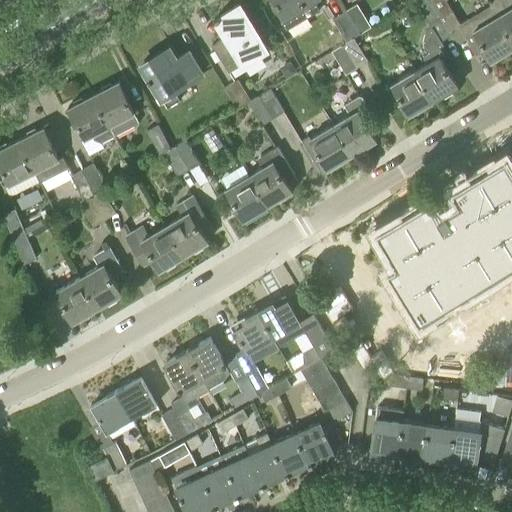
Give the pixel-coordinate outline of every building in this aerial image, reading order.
[(320,10),(314,0),(313,0),(275,0),(284,14),(279,17),(286,30),(320,10)] [(432,27),(442,20),(430,0),(418,0),(416,1),(431,27),(432,27)] [(458,25),(460,23),(445,0),(430,0),(442,20),(449,31),(458,26),(458,25)] [(496,15),(511,41),(511,0),(492,0),(489,2),(491,5),(496,15)] [(215,45),(231,71),(241,65),(242,67),(268,51),(239,4),(216,19),(227,37),(215,45)] [(347,11),(361,35),(372,27),(358,4),(347,11)] [(491,5),(460,23),(458,25),(458,26),(476,55),(486,49),(492,60),(511,48),(511,41),(496,15),(491,5)] [(347,43),(354,39),(361,35),(347,11),(333,20),(347,43)] [(443,45),(432,27),(431,27),(425,33),(423,40),(424,47),(428,54),(423,56),(426,62),(415,68),(435,100),(458,86),(441,57),(444,54),(440,47),(443,45)] [(357,69),(368,62),(354,39),(347,43),(342,46),(357,69)] [(346,75),(357,69),(342,46),(332,52),(346,75)] [(175,90),(204,75),(189,50),(172,61),(165,49),(141,64),(167,108),(181,100),(175,90)] [(409,115),(435,100),(415,68),(390,83),(409,115)] [(225,88),(237,109),(248,102),(251,100),(239,79),(225,88)] [(94,94),(115,136),(139,123),(134,114),(135,113),(118,81),(94,94)] [(284,112),(274,96),(287,88),(283,81),(259,96),(273,119),(284,112)] [(85,139),(92,136),(94,140),(102,142),(115,136),(94,94),(68,107),(85,139)] [(366,123),(376,118),(363,97),(362,96),(360,95),(358,96),(344,104),(349,113),(332,123),(352,155),(376,140),(366,123)] [(259,96),(251,100),(248,102),(262,125),(273,119),(259,96)] [(300,145),(316,172),(326,166),(328,169),(352,155),(332,123),(310,137),(309,136),(302,140),(304,143),(300,145)] [(171,149),(158,124),(147,130),(160,155),(164,153),(171,149)] [(41,182),(69,168),(63,157),(60,158),(43,127),(19,139),(41,182)] [(220,143),(212,129),(204,134),(212,148),(220,143)] [(10,185),(35,172),(40,182),(41,182),(19,139),(0,148),(0,165),(2,169),(0,169),(0,176),(5,187),(10,185)] [(176,146),(189,169),(200,162),(186,139),(176,146)] [(176,146),(171,149),(164,153),(177,176),(189,169),(176,146)] [(248,174),(268,205),(292,191),(285,180),(294,174),(278,146),(261,156),(265,164),(248,174)] [(421,321),(511,265),(511,167),(506,158),(455,189),(463,202),(440,216),(430,199),(379,230),(400,265),(390,270),(421,321)] [(95,193),(101,190),(106,187),(93,163),(83,170),(95,193)] [(84,199),(91,195),(95,193),(83,170),(72,176),(84,199)] [(244,220),(268,205),(248,174),(225,188),(244,220)] [(115,213),(101,190),(95,193),(91,195),(105,219),(115,213)] [(80,202),(94,225),(105,219),(91,195),(84,199),(80,202)] [(202,233),(213,227),(193,195),(176,205),(181,214),(165,224),(184,256),(207,242),(202,233)] [(13,237),(26,233),(15,209),(3,213),(13,237)] [(54,215),(51,209),(42,213),(45,219),(54,215)] [(165,224),(148,234),(143,225),(126,235),(144,264),(154,259),(160,270),(184,256),(165,224)] [(24,264),(36,259),(26,233),(13,237),(24,264)] [(94,256),(99,265),(79,276),(98,308),(122,294),(114,280),(125,273),(110,246),(94,256)] [(74,322),(98,308),(79,276),(55,290),(74,322)] [(280,346),(307,331),(321,356),(322,356),(322,355),(334,348),(313,312),(301,320),(289,299),(277,305),(274,301),(260,309),(280,346)] [(247,353),(249,352),(254,362),(279,348),(278,347),(258,310),(244,318),(246,323),(234,330),(247,353)] [(188,349),(204,378),(225,367),(222,363),(223,361),(210,337),(188,349)] [(204,378),(188,349),(164,362),(183,396),(172,403),(175,407),(188,431),(212,418),(207,411),(194,418),(188,409),(191,407),(187,402),(210,389),(204,378)] [(320,357),(300,369),(307,379),(327,367),(321,357),(320,357)] [(327,367),(307,379),(313,390),(333,378),(327,367)] [(268,387),(258,368),(247,375),(257,393),(260,392),(268,387)] [(408,376),(393,374),(392,386),(407,388),(408,376)] [(116,390),(132,417),(157,403),(141,375),(116,390)] [(247,375),(236,381),(242,391),(229,399),(233,406),(257,393),(247,375)] [(421,389),(423,378),(408,376),(407,388),(421,389)] [(272,385),(277,395),(291,387),(286,377),(272,385)] [(339,388),(333,378),(313,390),(319,400),(339,388)] [(272,385),(268,387),(260,392),(266,402),(277,395),(272,385)] [(441,398),(457,400),(458,389),(443,387),(441,398)] [(353,412),(345,398),(339,389),(319,401),(333,424),(353,412)] [(107,432),(132,417),(116,390),(91,403),(107,432)] [(511,403),(511,399),(502,396),(498,408),(510,411),(511,403)] [(175,438),(188,431),(175,407),(162,415),(175,438)] [(249,417),(243,407),(229,415),(235,425),(249,417)] [(398,453),(402,420),(404,410),(377,407),(375,417),(371,450),(398,453)] [(229,415),(217,422),(223,431),(235,425),(229,415)] [(476,456),(494,461),(505,428),(480,421),(480,419),(455,415),(453,427),(449,460),(475,464),(476,456)] [(294,431),(309,463),(334,452),(319,419),(294,431)] [(402,420),(398,453),(423,457),(428,424),(402,420)] [(428,424),(423,457),(449,460),(453,427),(428,424)] [(511,428),(502,459),(511,464),(511,428)] [(267,433),(271,441),(286,474),(309,463),(294,431),(271,441),(267,432),(267,433)] [(244,444),(262,484),(286,474),(271,441),(267,433),(256,437),(260,446),(248,452),(244,444)] [(184,441),(189,451),(203,443),(198,434),(184,441)] [(190,452),(189,451),(184,441),(151,460),(155,471),(156,472),(190,452)] [(105,450),(114,470),(126,464),(117,444),(105,450)] [(244,444),(220,455),(238,495),(262,484),(244,444)] [(95,479),(114,470),(105,450),(86,458),(95,479)] [(220,455),(196,466),(214,506),(238,495),(220,455)] [(155,471),(151,460),(129,470),(134,481),(155,471)] [(200,511),(214,506),(196,466),(172,477),(188,511),(200,511)] [(160,481),(156,472),(155,471),(134,481),(139,491),(160,481)] [(160,481),(139,491),(144,502),(165,492),(160,481)] [(165,492),(144,502),(148,511),(151,511),(170,504),(165,492)]
